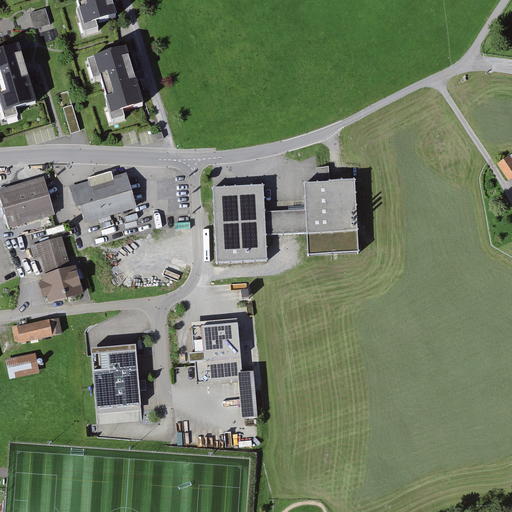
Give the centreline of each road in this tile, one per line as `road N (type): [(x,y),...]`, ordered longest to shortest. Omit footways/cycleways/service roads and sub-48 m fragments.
road 1 (residential): [(0,316),(158,302),(188,288),(198,243),(191,163)]
road 2 (residential): [(191,163),(0,158)]
road 3 (residential): [(341,125),(287,147),(191,163)]
road 4 (unclassified): [(465,65),(341,125)]
